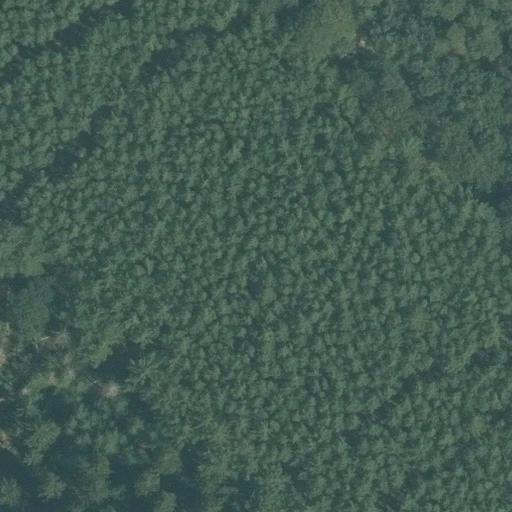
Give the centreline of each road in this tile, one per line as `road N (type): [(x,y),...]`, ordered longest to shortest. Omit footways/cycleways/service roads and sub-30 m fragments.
road 1 (track): [(311,511),(0,228)]
road 2 (track): [(309,0),(511,173)]
